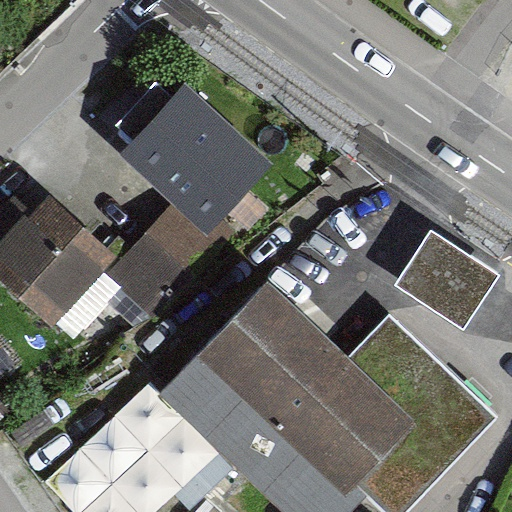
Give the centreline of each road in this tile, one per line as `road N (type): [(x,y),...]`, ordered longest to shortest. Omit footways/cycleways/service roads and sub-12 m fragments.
road 1 (primary): [(511,176),(262,0)]
road 2 (residential): [(130,0),(0,122)]
road 3 (unknown): [(447,511),(511,411)]
